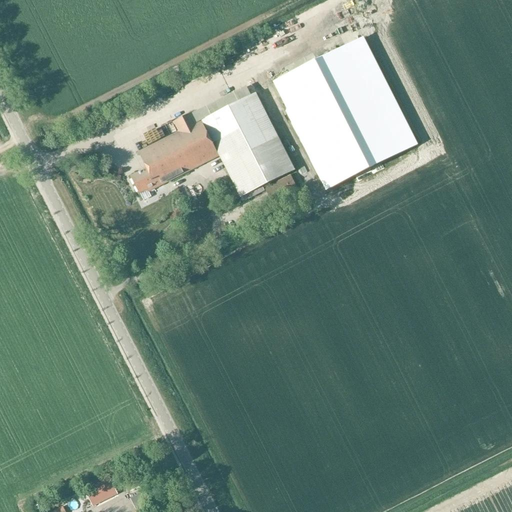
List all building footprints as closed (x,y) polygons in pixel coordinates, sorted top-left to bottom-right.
[(295,30),(285,35),(290,46),(300,40),(295,30)] [(333,63),(277,90),(325,184),(380,156),(333,63)] [(295,171),(279,139),(256,97),(196,127),(191,117),(173,126),(177,136),(138,155),(147,172),(131,179),(140,195),(148,191),(149,194),(218,159),(218,158),(219,157),(240,199),(295,171)] [(265,189),(271,203),(297,190),(291,176),(265,189)] [(117,495),(109,480),(85,492),(92,507),(117,495)] [(141,493),(131,498),(134,504),(143,499),(141,493)]
